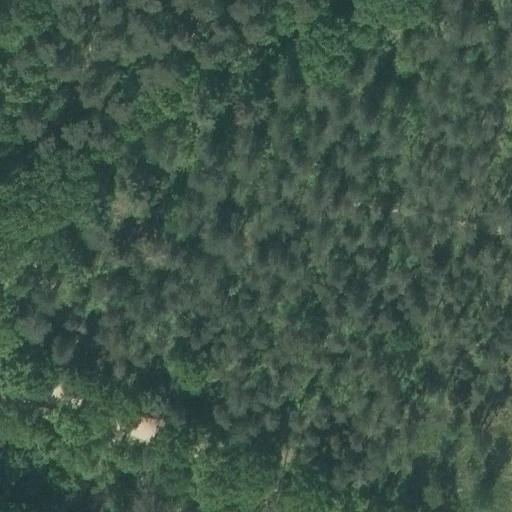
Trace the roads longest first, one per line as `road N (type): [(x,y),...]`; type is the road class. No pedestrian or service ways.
road 1 (track): [(0,153),(74,153),(511,227)]
road 2 (track): [(317,511),(0,367)]
road 3 (track): [(323,0),(284,36),(184,101),(74,153)]
